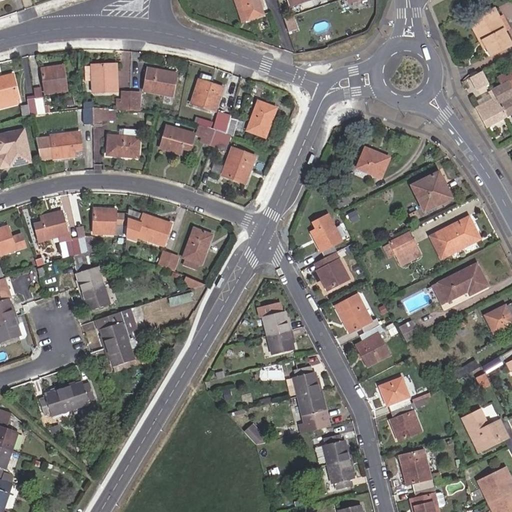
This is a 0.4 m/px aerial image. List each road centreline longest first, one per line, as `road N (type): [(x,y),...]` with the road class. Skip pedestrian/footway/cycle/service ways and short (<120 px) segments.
road 1 (residential): [(100,511),(265,229)]
road 2 (residential): [(265,229),(378,432),(397,511)]
road 3 (residential): [(0,189),(78,169),(140,171),(265,229)]
road 4 (residential): [(104,24),(186,37),(329,91)]
road 5 (residential): [(265,229),(329,91)]
road 6 (residential): [(423,95),(470,149),(511,218)]
